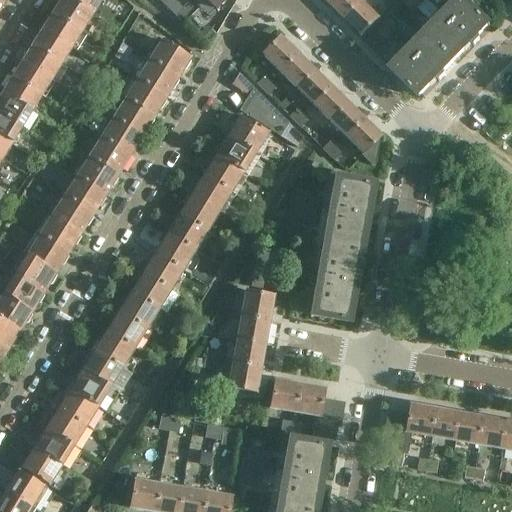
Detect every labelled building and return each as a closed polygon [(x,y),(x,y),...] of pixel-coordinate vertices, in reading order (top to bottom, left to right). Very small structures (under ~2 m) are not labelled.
[(79,34),(91,15),(66,0),(59,0),(58,2),(55,3),(50,11),(51,14),(50,15),(79,34)] [(66,0),(91,15),(100,0),(66,0)] [(174,16),(176,15),(182,8),(174,0),(160,0),(159,1),(174,16)] [(204,0),(215,10),(224,0),(204,0)] [(330,0),(327,3),(338,13),(344,20),(362,2),(359,0),(330,0)] [(413,13),(425,0),(408,0),(404,5),(413,13)] [(460,0),(426,35),(453,62),(470,45),(474,48),(475,47),(474,46),(479,40),(478,36),(488,26),(489,27),(490,26),(463,0),(460,0)] [(344,20),(351,26),(361,37),(379,19),(362,2),(344,20)] [(176,15),(174,16),(181,22),(189,14),(182,8),(176,15)] [(70,50),(79,34),(50,15),(49,17),(46,18),(42,23),(43,26),(40,31),(70,50)] [(382,26),(391,35),(396,29),(388,21),(382,26)] [(391,35),(382,26),(377,32),(385,41),(391,35)] [(206,27),(199,35),(206,42),(214,35),(206,27)] [(60,66),(70,50),(40,31),(37,36),(34,37),(30,43),(31,46),(30,47),(60,66)] [(426,35),(391,71),(419,99),(420,97),(419,97),(435,80),(439,83),(440,82),(439,82),(445,76),(444,72),(453,62),(426,35)] [(296,54),(290,49),(279,37),(261,55),(278,72),(296,54)] [(159,41),(147,61),(177,79),(181,72),(184,71),(189,64),(188,61),(189,60),(159,41)] [(50,82),(60,66),(30,47),(29,49),(26,50),(23,55),(23,58),(20,63),(50,82)] [(312,70),(303,61),(296,54),(278,72),(295,88),(312,70)] [(147,61),(135,80),(164,99),(169,91),(172,90),(177,83),(176,80),(177,79),(147,61)] [(40,98),(50,82),(20,63),(17,68),(14,69),(11,75),(11,78),(10,79),(40,98)] [(329,87),(312,70),(295,88),(311,105),(329,87)] [(261,89),(266,84),(268,82),(263,76),(256,84),(261,89)] [(30,113),(40,98),(10,79),(9,81),(7,82),(3,87),(4,90),(1,95),(30,113)] [(135,80),(123,100),(152,118),(157,111),(160,110),(165,103),(164,100),(164,99),(135,80)] [(266,84),(261,89),(267,95),(274,87),(268,82),(266,84)] [(74,85),(70,90),(77,95),(81,89),(74,85)] [(345,103),(336,93),(329,87),(311,105),(328,121),(345,103)] [(238,111),(296,148),(302,139),(252,89),(238,111)] [(0,116),(20,129),(30,113),(1,95),(0,95),(0,116)] [(123,100),(110,119),(140,138),(145,130),(148,130),(152,122),(151,119),(152,118),(123,100)] [(363,120),(356,113),(345,103),(328,121),(345,138),(363,120)] [(294,122),(302,115),(296,110),(289,117),(294,122)] [(226,137),(255,155),(267,135),(236,115),(231,124),(233,126),(226,137)] [(302,115),(294,122),(300,128),(307,121),(302,115)] [(0,138),(10,145),(20,129),(0,116),(0,138)] [(110,119),(98,139),(128,157),(132,150),(136,149),(140,142),(139,139),(140,138),(110,119)] [(376,139),(379,136),(363,120),(345,138),(362,154),(376,139)] [(212,155),(243,174),(255,155),(226,137),(220,148),(217,146),(212,155)] [(0,161),(1,161),(10,145),(0,138),(0,161)] [(98,139),(86,159),(116,177),(120,169),(123,169),(128,162),(127,159),(128,157),(98,139)] [(376,139),(362,154),(360,156),(370,166),(374,167),(378,141),(376,139)] [(328,156),(335,149),(329,143),(322,150),(328,156)] [(335,149),(328,156),(333,161),(341,154),(335,149)] [(231,194),(231,193),(243,174),(212,155),(206,164),(209,165),(202,176),(231,194)] [(86,159),(74,178),(103,197),(108,189),(111,189),(116,181),(115,178),(116,177),(86,159)] [(188,194),(218,213),(231,194),(202,176),(195,187),(193,186),(188,194)] [(74,178),(62,198),(91,216),(96,209),(99,208),(104,201),(103,198),(103,197),(74,178)] [(323,248),(358,254),(370,186),(335,179),(323,248)] [(178,215),(206,233),(218,213),(188,194),(182,203),(185,204),(178,215)] [(62,198),(50,217),(79,236),(84,228),(87,228),(91,220),(90,217),(91,216),(62,198)] [(293,205),(290,226),(303,228),(303,223),(314,225),(317,209),(293,205)] [(163,233),(194,253),(206,233),(178,215),(171,226),(169,224),(163,233)] [(50,217),(37,237),(67,256),(72,248),(75,248),(79,240),(78,237),(79,236),(50,217)] [(154,255),(182,272),(194,253),(163,233),(158,241),(161,243),(154,255)] [(37,237),(25,256),(55,275),(59,268),(62,267),(67,260),(66,257),(67,256),(37,237)] [(358,254),(323,248),(311,316),(347,322),(358,254)] [(139,272),(170,292),(182,272),(154,255),(147,265),(145,263),(139,272)] [(25,256),(13,276),(42,295),(47,287),(50,287),(55,279),(54,276),(55,275),(25,256)] [(256,257),(251,285),(266,288),(271,260),(256,257)] [(129,294),(158,311),(170,292),(139,272),(134,281),(136,282),(129,294)] [(13,276),(1,295),(30,314),(35,307),(38,306),(43,299),(42,296),(42,295),(13,276)] [(241,317),(267,322),(271,298),(245,293),(241,317)] [(158,311),(129,294),(123,304),(121,302),(115,312),(146,331),(158,311)] [(1,295),(0,297),(0,322),(18,334),(23,326),(26,326),(31,318),(30,315),(30,314),(1,295)] [(232,316),(220,308),(215,317),(226,324),(232,316)] [(105,333),(133,350),(146,331),(115,312),(110,319),(112,321),(105,333)] [(209,326),(221,333),(226,324),(215,317),(209,326)] [(262,346),(267,322),(241,317),(236,341),(262,346)] [(0,322),(0,349),(6,353),(11,346),(14,345),(18,338),(17,335),(18,334),(0,322)] [(173,327),(165,341),(176,347),(184,334),(173,327)] [(90,351),(121,370),(133,350),(105,333),(99,343),(96,342),(90,351)] [(236,341),(232,365),(258,370),(262,346),(236,341)] [(221,351),(207,349),(205,359),(219,362),(221,351)] [(81,372),(109,390),(121,370),(90,351),(89,354),(85,359),(87,361),(81,372)] [(203,369),(217,372),(219,362),(205,359),(203,369)] [(258,370),(232,365),(228,389),(254,393),(258,370)] [(97,409),(109,390),(81,372),(74,382),(71,381),(66,390),(97,409)] [(298,387),(274,383),(270,409),(294,413),(298,387)] [(294,413),(317,417),(318,417),(320,403),(323,391),(298,387),(294,413)] [(56,411),(85,429),(97,409),(66,390),(60,398),(62,400),(56,411)] [(317,417),(313,436),(332,440),(334,425),(337,426),(340,407),(320,403),(318,417),(317,417)] [(411,419),(409,433),(410,433),(433,438),(437,411),(413,407),(411,419)] [(42,429),(72,448),(85,429),(56,411),(49,422),(47,421),(42,429)] [(437,411),(433,438),(456,442),(460,415),(437,411)] [(411,419),(391,415),(388,435),(390,436),(388,449),(406,453),(410,433),(409,433),(411,419)] [(484,420),(460,415),(456,442),(480,446),(484,420)] [(161,417),(158,431),(168,432),(171,419),(161,417)] [(179,434),(181,421),(171,419),(168,432),(179,434)] [(508,424),(484,420),(480,446),(503,450),(508,424)] [(282,422),(280,435),(290,436),(292,423),(282,422)] [(301,438),(303,425),(292,423),(290,436),(301,438)] [(511,424),(508,424),(503,450),(511,451),(511,424)] [(207,425),(205,439),(215,441),(217,427),(207,425)] [(225,443),(228,429),(217,427),(215,441),(225,443)] [(72,448),(42,429),(36,438),(38,440),(32,450),(60,468),(72,448)] [(277,509),(291,511),(313,511),(325,447),(289,441),(277,509)] [(243,449),(237,486),(250,488),(251,484),(261,485),(266,458),(256,456),(257,452),(243,449)] [(60,468),(32,450),(25,461),(22,460),(17,468),(47,488),(60,468)] [(420,459),(417,472),(427,474),(430,461),(420,459)] [(438,476),(440,463),(430,461),(427,474),(438,476)] [(466,467),(464,480),(474,482),(477,469),(466,467)] [(485,484),(487,471),(477,469),(474,482),(485,484)] [(6,494),(34,511),(47,492),(18,474),(13,482),(9,483),(5,489),(6,493),(6,494)] [(144,511),(152,511),(157,487),(133,483),(129,509),(144,511)] [(176,511),(181,491),(157,487),(152,511),(176,511)] [(176,511),(201,511),(205,495),(181,491),(176,511)] [(0,511),(34,511),(6,494),(1,502),(0,501),(0,511)] [(205,495),(201,511),(226,511),(228,499),(205,495)]
